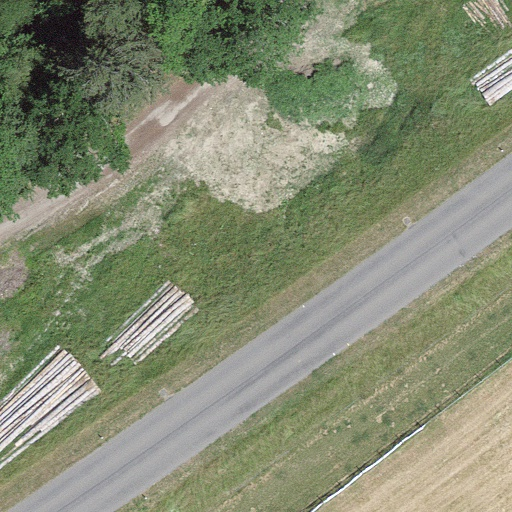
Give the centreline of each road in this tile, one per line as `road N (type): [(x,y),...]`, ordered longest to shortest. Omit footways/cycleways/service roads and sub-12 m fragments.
road 1 (tertiary): [(511,184),(53,511)]
road 2 (track): [(284,0),(129,146),(0,222)]
